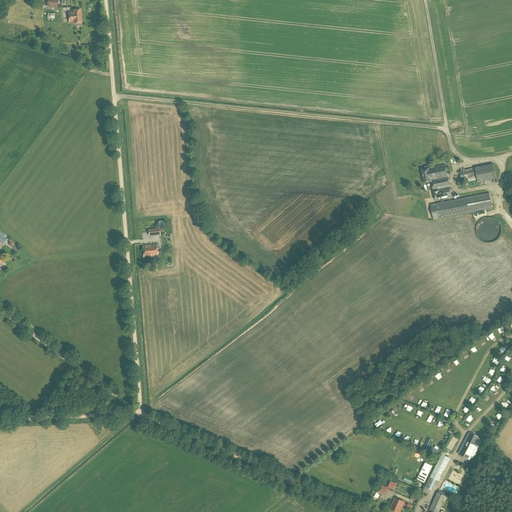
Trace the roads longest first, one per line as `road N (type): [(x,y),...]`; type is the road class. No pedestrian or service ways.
road 1 (track): [(135,411),(105,0)]
road 2 (track): [(447,129),(115,95)]
road 3 (track): [(361,511),(135,411)]
road 4 (track): [(135,411),(0,310)]
road 5 (track): [(135,411),(0,421)]
